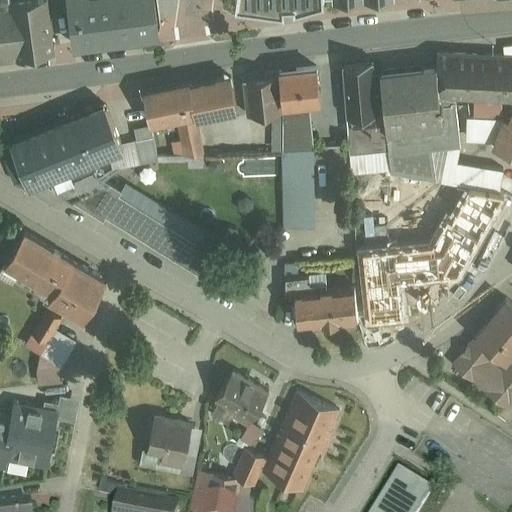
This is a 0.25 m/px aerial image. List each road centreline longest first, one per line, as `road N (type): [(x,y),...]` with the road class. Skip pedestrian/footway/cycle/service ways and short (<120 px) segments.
road 1 (primary): [(511,21),(192,60)]
road 2 (residential): [(372,365),(322,368),(290,357),(131,266)]
road 3 (residential): [(131,266),(103,317),(67,511)]
road 4 (residential): [(511,236),(447,323),(372,365)]
road 5 (primary): [(192,60),(0,87)]
road 6 (residential): [(372,365),(392,397),(390,433),(341,511)]
road 7 (residential): [(131,266),(0,188)]
